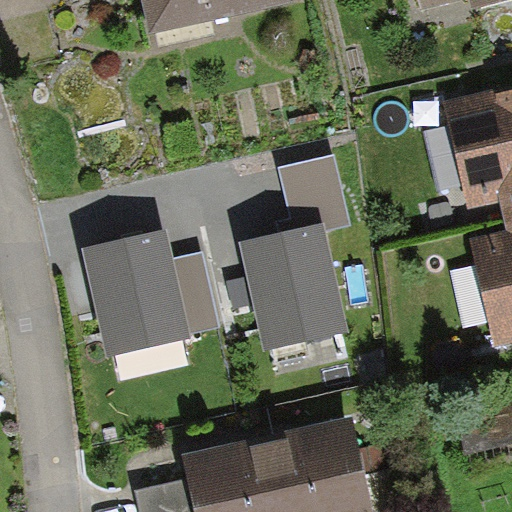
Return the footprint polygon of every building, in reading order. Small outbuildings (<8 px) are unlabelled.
[(289,0),(143,0),(152,37),(291,4),(289,0)] [(511,0),(415,0),(423,30),(511,7),(511,0)] [(511,94),(449,108),(471,214),(499,206),(503,221),(511,219),(511,94)] [(288,241),(243,251),(268,359),(348,340),(322,231),(347,225),(331,160),(279,172),(295,239),(288,241)] [(474,249),(496,351),(511,347),(511,219),(503,221),(507,242),(474,249)] [(134,248),(85,260),(112,367),(191,347),(188,336),(222,327),(204,256),(173,264),(167,240),(134,248)] [(187,467),(191,484),(197,511),(361,511),(344,433),(187,467)] [(140,511),(197,511),(191,484),(137,496),(140,511)]
